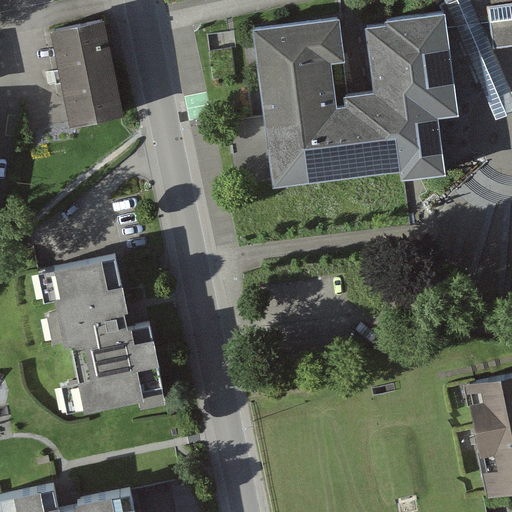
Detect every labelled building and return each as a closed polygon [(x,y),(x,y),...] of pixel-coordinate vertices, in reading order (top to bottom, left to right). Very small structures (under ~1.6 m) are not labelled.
[(454,20),(451,0),(423,0),(383,5),(384,12),(367,14),(375,79),(345,83),(346,94),(337,95),(331,48),(343,46),(342,38),(338,6),(315,9),(256,17),(276,173),(403,157),(404,167),(447,161),(439,104),(465,101),(454,20)] [(511,0),(451,0),(454,20),(458,19),(482,16),(494,15),(497,40),(511,37),(511,0)] [(105,7),(53,17),(62,71),(70,111),(122,102),(105,7)] [(511,90),(482,16),(458,19),(498,118),(507,114),(511,111),(511,90)] [(233,45),(209,47),(212,79),(236,76),(233,45)] [(130,295),(119,240),(38,256),(44,287),(57,285),(61,303),(50,306),(56,331),(73,327),(82,372),(65,375),(71,401),(139,387),(141,400),(170,394),(156,322),(136,326),(133,311),(129,312),(128,307),(126,296),(130,295)] [(511,361),(466,371),(488,480),(511,474),(511,361)] [(40,477),(0,484),(0,511),(139,511),(132,473),(76,483),(77,489),(59,492),(58,489),(43,492),(40,477)]
